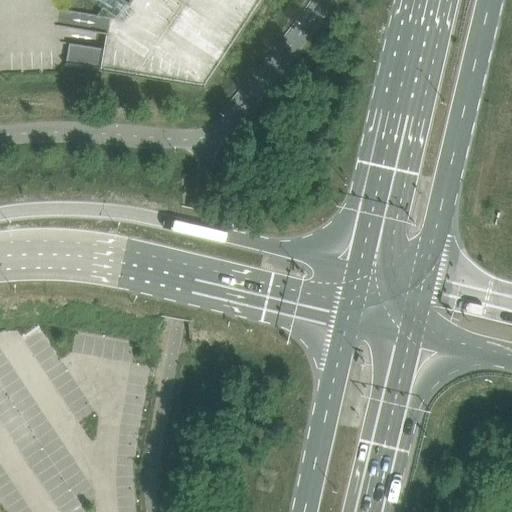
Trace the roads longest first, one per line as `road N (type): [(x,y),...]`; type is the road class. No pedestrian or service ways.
road 1 (unclassified): [(0,135),(207,137),(323,0)]
road 2 (unclassified): [(360,267),(116,212),(0,214)]
road 3 (unclassified): [(0,261),(149,274),(347,322)]
road 4 (secondary): [(424,284),(492,0)]
road 5 (secondary): [(425,0),(360,267)]
road 6 (secondary): [(347,322),(305,511)]
road 7 (secondary): [(368,511),(409,339)]
road 8 (unknown): [(124,33),(44,23),(0,45)]
